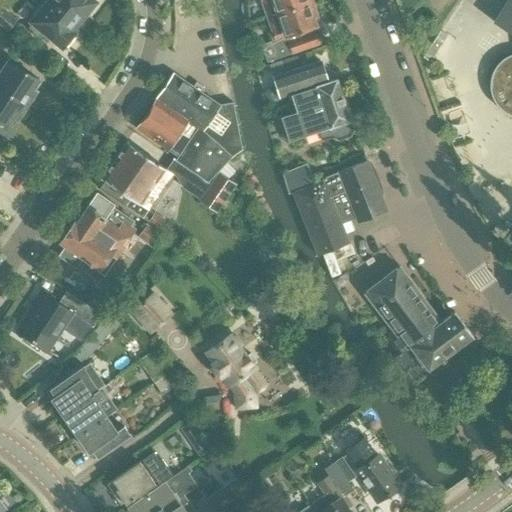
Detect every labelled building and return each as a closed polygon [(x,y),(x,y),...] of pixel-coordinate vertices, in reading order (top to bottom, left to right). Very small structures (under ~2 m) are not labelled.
[(76,24),(47,0),(43,0),(39,5),(42,8),(31,21),(32,23),(27,29),(40,39),(45,33),(63,48),(74,34),(70,31),(76,24)] [(47,0),(76,24),(94,2),(91,0),(47,0)] [(259,0),(265,16),(309,1),(309,0),(259,0)] [(511,0),(509,0),(494,23),(511,35),(511,53),(511,54),(509,55),(506,57),(503,58),(500,60),(498,62),(496,65),(495,66),(493,68),(492,71),(491,74),(490,77),(489,80),(489,84),(489,87),(489,89),(490,93),(491,96),(492,99),(493,102),(495,104),(497,107),(499,109),(502,111),(505,113),(508,115),(511,116),(511,0)] [(309,1),(265,16),(274,40),(260,45),(266,62),(320,44),(316,31),(299,37),(297,33),(315,27),(312,18),(315,17),(309,1)] [(0,27),(2,29),(10,18),(0,11),(0,27)] [(435,39),(426,53),(433,57),(442,44),(435,39)] [(0,69),(1,70),(0,70),(0,87),(27,105),(36,92),(32,89),(38,80),(5,58),(0,65),(0,69)] [(279,97),(290,94),(290,93),(326,81),(319,60),(289,70),(289,71),(272,76),(279,97)] [(173,73),(155,99),(201,130),(232,156),(241,150),(232,103),(219,104),(200,92),(203,87),(196,82),(193,87),(173,73)] [(290,93),(290,94),(296,112),(277,118),(282,134),(286,133),(288,139),(303,134),(303,135),(318,131),(321,140),(332,136),(337,139),(337,140),(349,136),(349,135),(352,130),(349,121),(350,121),(349,118),(349,119),(344,104),(342,96),(341,96),(336,81),(337,81),(336,78),(326,82),(326,81),(290,93)] [(27,105),(0,87),(0,121),(7,126),(13,118),(17,120),(27,105)] [(201,130),(155,99),(135,128),(177,157),(175,160),(194,173),(207,182),(231,157),(232,156),(201,130)] [(126,142),(113,161),(101,178),(102,179),(96,187),(159,229),(165,221),(142,205),(155,185),(163,190),(173,174),(166,169),(126,142)] [(313,184),(294,193),(316,255),(321,253),(329,272),(340,268),(333,249),(348,243),(340,222),(354,217),(356,222),(386,211),(379,194),(381,191),(377,181),(375,182),(369,167),(371,167),(370,164),(367,163),(366,160),(365,160),(365,161),(336,172),(337,172),(322,178),(323,180),(313,184)] [(305,165),(283,173),(290,193),(293,192),(294,193),(313,184),(305,165)] [(218,173),(203,195),(200,200),(213,210),(231,183),(218,173)] [(96,192),(76,222),(75,221),(60,243),(65,246),(58,256),(75,268),(82,258),(98,269),(97,270),(103,275),(135,229),(130,225),(133,221),(112,207),(114,204),(96,192)] [(498,222),(492,232),(502,238),(508,228),(498,222)] [(138,236),(154,247),(161,236),(146,225),(138,236)] [(393,357),(400,366),(414,384),(430,372),(428,369),(472,336),(454,311),(440,321),(398,266),(363,292),(405,348),(393,357)] [(29,314),(18,331),(17,332),(45,350),(70,312),(92,327),(101,314),(66,291),(58,303),(40,292),(27,312),(29,314)] [(174,314),(153,291),(129,312),(149,335),(174,314)] [(109,315),(73,355),(82,363),(118,323),(109,315)] [(210,363),(220,377),(221,376),(228,386),(229,386),(234,393),(236,409),(256,408),(255,395),(267,387),(254,369),(255,368),(252,364),(255,361),(250,354),(246,357),(240,347),(241,343),(236,337),(233,337),(231,334),(204,352),(211,362),(210,363)] [(51,399),(62,414),(91,394),(81,380),(88,375),(82,367),(51,389),(55,396),(51,399)] [(148,375),(154,384),(164,377),(158,368),(148,375)] [(164,377),(154,384),(160,392),(170,386),(164,377)] [(107,382),(91,394),(62,414),(78,437),(106,417),(117,410),(106,394),(112,390),(107,382)] [(106,417),(78,437),(88,451),(92,449),(97,456),(128,434),(123,426),(116,431),(106,417)] [(373,420),(368,417),(363,420),(363,426),(368,429),(373,426),(373,420)] [(181,428),(188,438),(198,431),(192,421),(181,428)] [(358,475),(376,501),(388,493),(389,494),(396,490),(395,488),(399,485),(378,454),(376,456),(366,440),(355,447),(365,463),(358,468),(347,453),(334,461),(343,474),(348,482),(358,475)] [(141,464),(139,461),(106,484),(120,505),(123,503),(125,505),(157,482),(158,484),(172,475),(162,460),(159,462),(152,452),(141,460),(143,463),(141,464)] [(256,479),(245,463),(235,469),(246,485),(256,479)] [(187,466),(127,507),(129,509),(126,511),(204,511),(210,508),(212,511),(224,511),(250,495),(237,477),(204,500),(207,503),(194,511),(183,495),(196,485),(187,473),(190,470),(187,466)] [(348,482),(343,474),(338,477),(343,485),(348,482)] [(324,495),(309,505),(314,511),(350,511),(344,502),(346,500),(331,478),(318,486),(324,495)] [(247,488),(263,511),(281,511),(260,480),(247,488)] [(248,497),(227,511),(252,511),(257,509),(248,497)]
